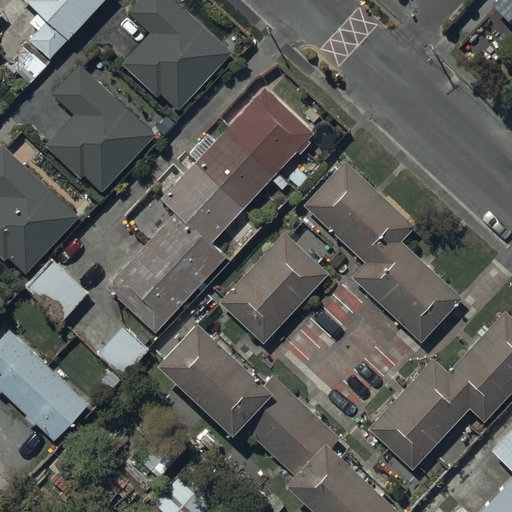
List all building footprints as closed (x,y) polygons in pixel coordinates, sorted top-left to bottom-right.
[(27,0),(47,18),(30,36),(50,55),(101,0),(27,0)] [(178,108),(232,50),(176,0),(138,0),(129,10),(151,30),(122,62),(157,94),(160,92),(178,108)] [(511,0),(492,0),(491,2),(511,21),(511,0)] [(102,190),(156,132),(80,62),(53,92),(75,112),(46,143),(81,176),(84,173),(102,190)] [(314,131),(264,84),(160,197),(175,211),(107,284),(156,330),(227,254),(212,240),(314,131)] [(25,272),(79,214),(3,144),(0,147),(0,253),(4,258),(7,255),(25,272)] [(414,224),(344,159),(304,203),(365,260),(351,274),(421,339),(461,296),(400,239),(414,224)] [(327,272),(284,231),(219,300),(263,340),(327,272)] [(86,287),(50,253),(25,280),(61,314),(86,287)] [(485,420),(511,389),(511,314),(505,308),(449,369),(433,355),(368,426),(412,466),(468,405),(485,420)] [(316,511),(398,511),(400,510),(330,445),(341,434),(273,371),(264,381),(196,318),(156,361),(231,432),(240,422),(294,473),(285,483),(316,511)] [(148,344),(122,320),(96,348),(121,372),(148,344)] [(90,400),(10,326),(0,336),(0,391),(2,389),(28,413),(25,417),(34,425),(37,422),(55,439),(90,400)] [(511,511),(511,426),(492,448),(511,466),(511,480),(482,511),(464,511),(462,509),(459,511),(511,511)] [(193,456),(153,496),(168,511),(226,511),(237,501),(193,456)]
